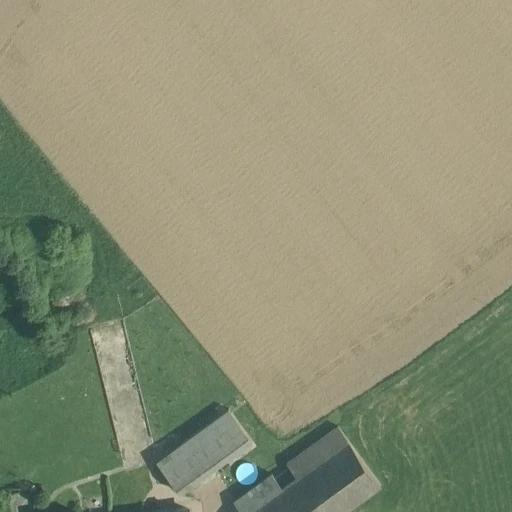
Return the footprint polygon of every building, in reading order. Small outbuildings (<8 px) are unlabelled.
[(229,408),(201,429),(225,461),(253,441),(229,408)] [(339,425),(288,462),(298,476),(349,440),(339,425)] [(201,429),(157,460),(181,492),(225,461),(201,429)] [(283,487),(248,511),(343,511),(382,484),(349,440),(298,476),(283,487)] [(239,473),(245,484),(260,475),(254,464),(239,473)] [(272,473),(235,500),(243,511),(248,511),(283,487),(272,473)]
